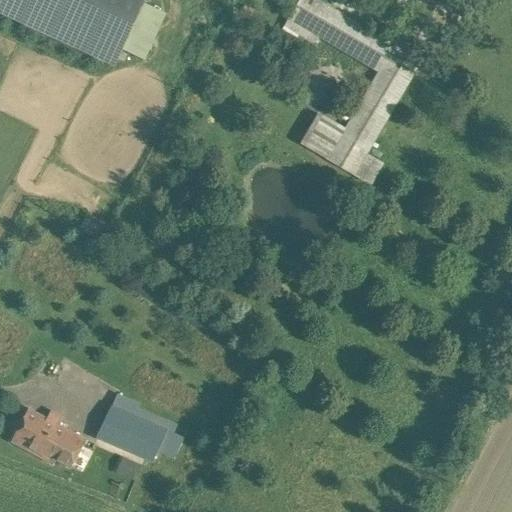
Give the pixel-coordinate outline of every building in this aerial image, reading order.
[(143,0),(0,0),(0,15),(112,68),(143,0)] [(421,0),(394,46),(316,0),(300,0),(289,19),(319,37),(379,72),(327,160),(353,175),(456,0),(421,0)] [(319,37),(289,19),(283,29),(302,41),(303,39),(314,45),(319,37)] [(389,33),(376,25),(372,32),(385,40),(389,33)] [(97,235),(106,225),(96,216),(87,227),(97,235)] [(136,417),(112,406),(96,438),(121,449),(136,417)] [(85,439),(29,409),(11,442),(52,464),(55,458),(70,466),(85,439)] [(168,431),(136,417),(121,449),(153,462),(168,431)]
